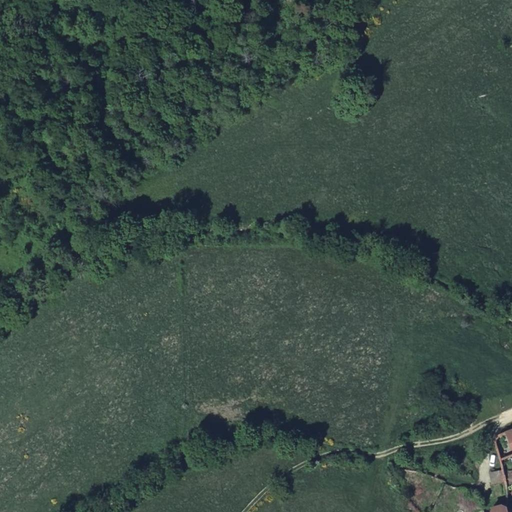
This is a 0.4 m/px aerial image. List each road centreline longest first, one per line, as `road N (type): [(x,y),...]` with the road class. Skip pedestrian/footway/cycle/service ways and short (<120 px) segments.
road 1 (track): [(511,325),(412,264),(293,233),(164,230),(67,255),(0,300)]
road 2 (track): [(511,412),(437,442),(316,457),(244,511)]
road 3 (track): [(346,452),(286,438),(211,448),(95,511)]
